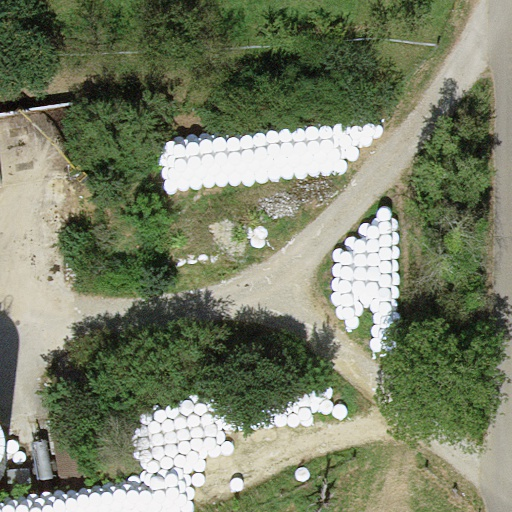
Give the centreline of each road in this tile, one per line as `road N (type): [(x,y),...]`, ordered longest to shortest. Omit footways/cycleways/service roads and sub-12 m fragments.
road 1 (track): [(500,485),(260,315),(42,322)]
road 2 (track): [(499,511),(500,0)]
road 3 (track): [(260,315),(499,0)]
